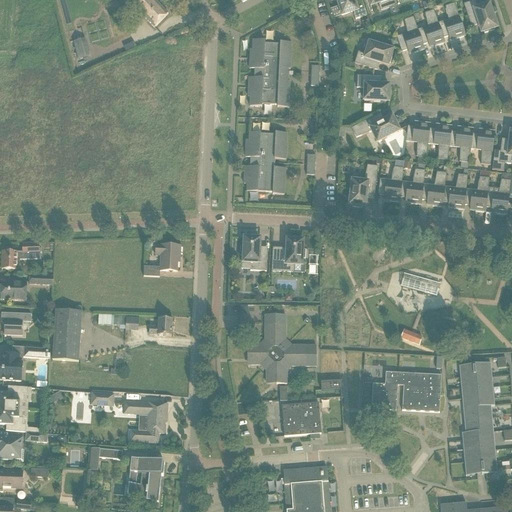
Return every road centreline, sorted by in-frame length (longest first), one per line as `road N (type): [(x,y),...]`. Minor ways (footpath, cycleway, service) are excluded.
road 1 (residential): [(511,34),(401,73),(405,110),(511,118)]
road 2 (unclassified): [(189,466),(205,219)]
road 3 (unclassified): [(205,219),(210,25)]
road 4 (residential): [(319,223),(511,235)]
road 5 (residential): [(189,466),(341,456)]
